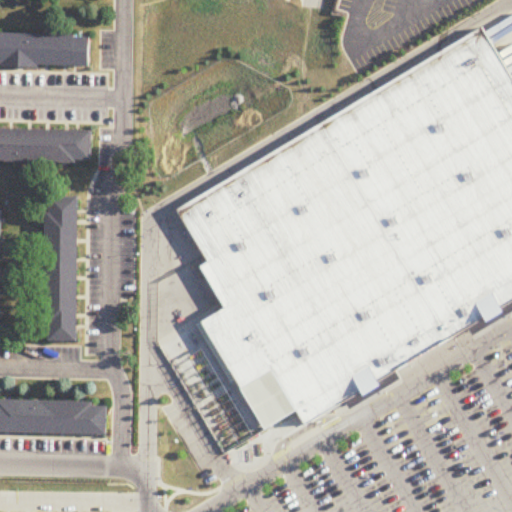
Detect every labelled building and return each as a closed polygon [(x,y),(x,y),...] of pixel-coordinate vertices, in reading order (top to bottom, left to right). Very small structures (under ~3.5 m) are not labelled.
[(202,322),(266,430),(297,412),(306,426),(371,387),(493,314),(511,302),(511,77),(483,28),(177,211),(204,256),(208,263),(200,267),(225,309),(202,322)] [(0,66),(92,68),(92,36),(0,34),(0,66)] [(0,129),(0,162),(92,164),(93,132),(0,129)] [(79,343),(80,198),(48,198),(47,343),(79,343)] [(196,340),(254,437),(224,455),(166,358),(196,340)] [(108,405),(0,401),(0,434),(108,437),(108,405)]
